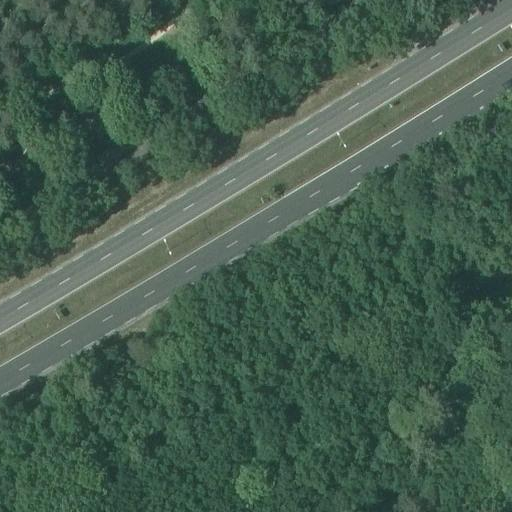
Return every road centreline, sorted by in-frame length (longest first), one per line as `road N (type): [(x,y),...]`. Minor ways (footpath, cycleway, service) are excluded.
road 1 (primary): [(511,8),(0,319)]
road 2 (primary): [(0,382),(511,74)]
